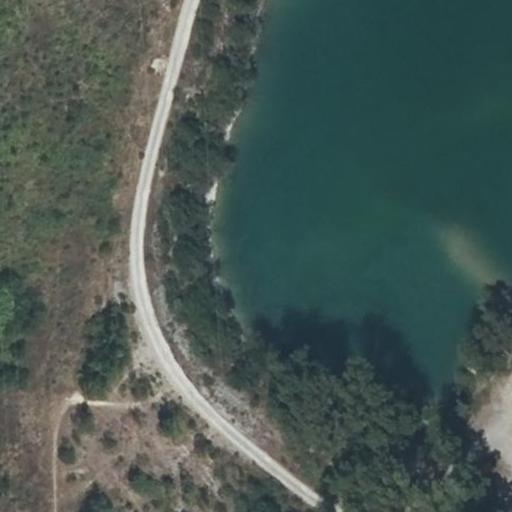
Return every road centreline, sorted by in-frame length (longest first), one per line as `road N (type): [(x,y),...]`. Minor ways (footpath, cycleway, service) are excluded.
road 1 (track): [(195,0),(147,173),(134,261),(151,339),(215,423),(332,511)]
road 2 (track): [(421,511),(511,429)]
